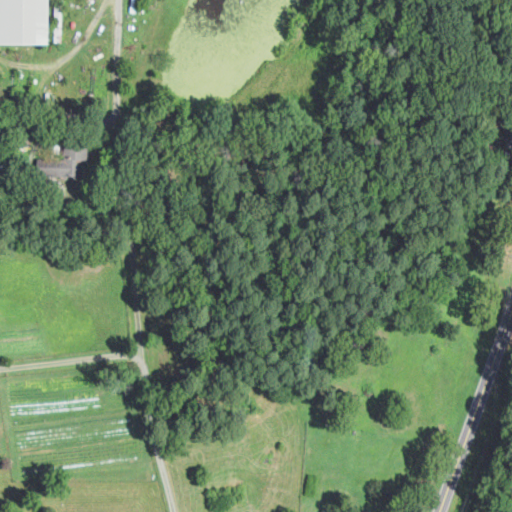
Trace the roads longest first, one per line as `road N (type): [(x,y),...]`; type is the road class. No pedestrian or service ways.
road 1 (residential): [(173,511),(142,360),(117,120),(119,0)]
road 2 (tertiary): [(511,314),(437,511)]
